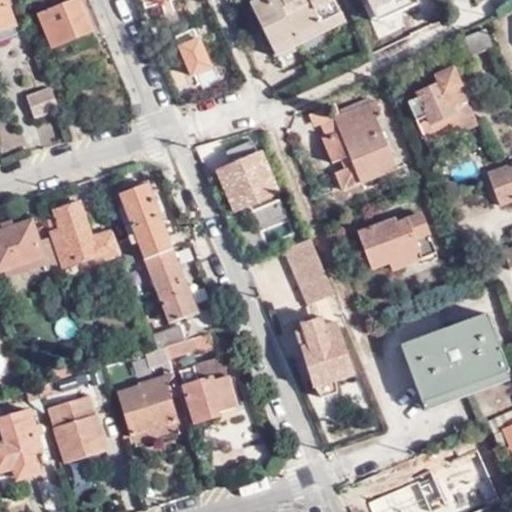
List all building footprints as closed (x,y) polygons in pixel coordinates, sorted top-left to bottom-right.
[(4,0),(0,0),(0,43),(19,37),(4,0)] [(54,47),(69,41),(91,32),(77,0),(48,0),(49,3),(38,7),(54,47)] [(303,47),(300,39),(342,19),(331,0),(259,0),(250,4),(277,59),(303,47)] [(410,7),(407,0),(370,0),(380,21),(410,7)] [(342,19),(300,39),(303,47),(346,27),(342,19)] [(487,32),(463,42),(470,58),(494,48),(487,32)] [(442,89),(410,103),(428,143),(461,129),(464,135),(480,128),(457,76),(440,84),(442,89)] [(33,117),(58,108),(50,84),(24,94),(33,117)] [(357,169),(365,186),(399,170),(377,122),(383,119),(376,103),(343,118),(321,128),(322,129),(327,141),(324,142),(335,165),(343,162),(352,158),(357,169)] [(316,131),(322,129),(321,128),(343,118),(339,107),(311,117),(316,131)] [(246,206),(253,203),(258,212),(279,203),(274,192),(278,191),(270,171),(264,174),(251,144),(211,163),(234,216),(248,210),(246,206)] [(352,158),(343,162),(347,173),(357,169),(352,158)] [(365,186),(357,169),(347,173),(340,176),(347,193),(365,186)] [(502,210),(511,206),(511,172),(490,182),(502,210)] [(138,240),(119,247),(128,270),(147,263),(172,325),(198,314),(173,254),(148,188),(121,198),(138,240)] [(258,212),(253,203),(246,206),(248,210),(250,216),(258,212)] [(47,224),(64,270),(93,261),(93,262),(118,255),(109,231),(91,237),(81,205),(47,217),(47,224)] [(414,212),(361,232),(374,265),(391,259),(395,267),(421,258),(424,263),(439,257),(422,214),(415,217),(414,212)] [(3,228),(7,238),(18,234),(15,224),(3,228)] [(0,271),(2,279),(48,264),(42,247),(35,228),(18,234),(7,238),(0,239),(0,271)] [(317,301),(334,294),(312,241),(290,251),(296,266),(301,265),(317,301)] [(50,271),(63,267),(60,259),(53,243),(42,247),(48,264),(50,271)] [(309,308),(285,319),(298,350),(303,348),(318,390),(320,389),(324,398),(335,394),(333,384),(355,374),(336,317),(322,309),(311,313),(309,308)] [(479,398),(477,390),(511,376),(511,375),(488,318),(408,349),(434,414),(479,398)] [(159,352),(172,349),(189,343),(184,330),(155,339),(159,352)] [(218,353),(213,336),(189,343),(172,349),(175,362),(198,354),(203,353),(204,358),(218,353)] [(144,342),(148,356),(159,352),(155,339),(144,342)] [(227,361),(184,374),(200,428),(225,421),(224,414),(240,409),(227,361)] [(52,373),(55,385),(87,375),(84,364),(52,373)] [(103,393),(96,372),(87,375),(55,385),(43,388),(44,391),(47,402),(87,389),(90,398),(103,393)] [(165,379),(115,393),(127,437),(178,423),(165,379)] [(35,405),(47,402),(44,391),(32,395),(35,405)] [(89,398),(49,410),(66,468),(106,456),(89,398)] [(0,464),(9,494),(22,490),(19,481),(39,475),(35,460),(47,457),(34,413),(0,423),(0,464)] [(511,414),(502,419),(511,439),(511,414)] [(491,429),(466,440),(481,476),(505,464),(491,429)] [(452,451),(425,459),(426,465),(433,463),(435,472),(429,474),(430,479),(372,500),(377,511),(469,511),(476,510),(459,464),(456,464),(452,451)] [(74,511),(71,502),(57,505),(58,511),(74,511)]
